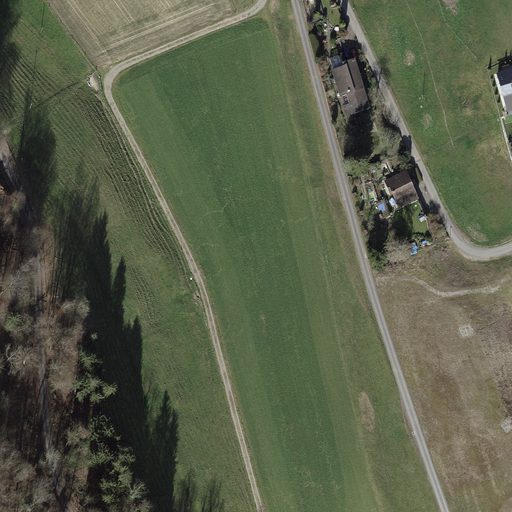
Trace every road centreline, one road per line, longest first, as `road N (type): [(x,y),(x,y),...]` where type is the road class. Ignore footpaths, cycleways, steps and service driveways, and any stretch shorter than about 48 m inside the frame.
road 1 (track): [(261,511),(190,281),(112,108)]
road 2 (unclassified): [(69,511),(47,439),(37,244),(0,143)]
road 3 (residential): [(344,0),(449,228),(479,253),(511,246)]
road 4 (track): [(261,0),(117,66),(103,78),(112,108)]
